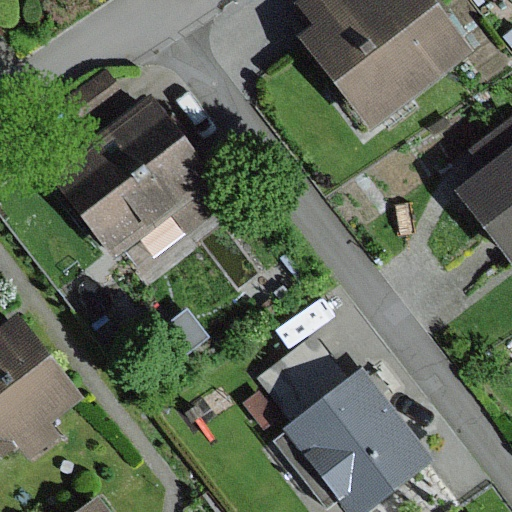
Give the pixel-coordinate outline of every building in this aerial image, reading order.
[(423,0),(301,0),(293,6),(311,29),(292,43),(302,56),(365,138),(453,70),(469,58),(423,0)] [(511,29),(502,38),(511,50),(511,29)] [(103,72),(59,103),(80,132),(124,101),(103,72)] [(147,108),(50,187),(112,263),(161,223),(177,244),(218,210),(205,193),(212,187),(147,108)] [(493,169),(454,199),(511,273),(511,115),(474,145),(493,169)] [(183,314),(149,342),(171,369),(205,340),(183,314)] [(0,328),(0,463),(14,453),(26,469),(60,441),(51,430),(84,404),(14,318),(0,328)] [(292,426),(347,383),(312,339),(257,382),(292,426)] [(292,426),(280,435),(340,511),(370,511),(427,467),(355,376),(347,383),(292,426)] [(104,511),(95,500),(79,511),(104,511)]
